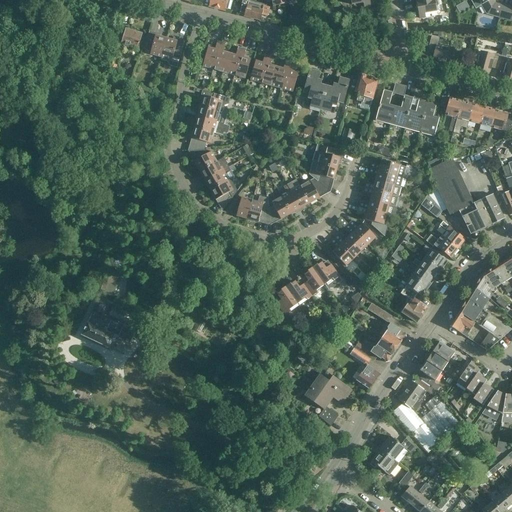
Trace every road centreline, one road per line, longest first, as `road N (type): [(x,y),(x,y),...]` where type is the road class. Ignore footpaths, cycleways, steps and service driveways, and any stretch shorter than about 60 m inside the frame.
road 1 (residential): [(290,241),(215,222),(190,196),(166,148),(199,12)]
road 2 (tertiary): [(335,465),(429,320)]
road 3 (residential): [(365,139),(346,196),(326,221),(290,241)]
road 4 (tertiary): [(511,96),(391,64)]
road 5 (tertiary): [(429,320),(484,253),(511,233)]
